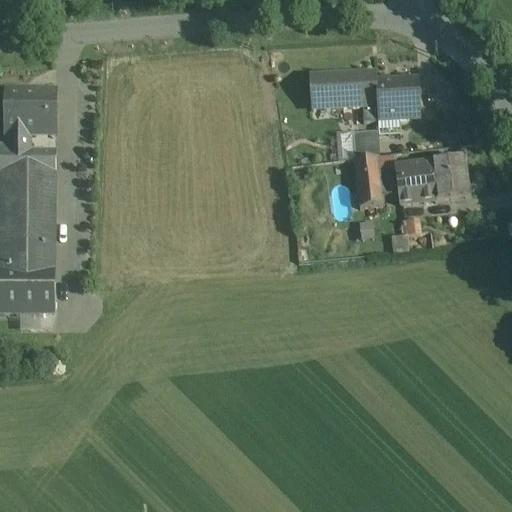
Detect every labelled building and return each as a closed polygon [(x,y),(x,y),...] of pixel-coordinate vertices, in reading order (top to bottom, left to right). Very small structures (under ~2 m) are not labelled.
[(376,75),(310,78),(311,101),(324,100),(324,113),(363,111),(378,110),(377,84),(376,75)] [(419,82),(377,84),(378,110),(378,123),(421,121),(419,82)] [(56,96),(7,96),(7,135),(31,136),(32,136),(56,136),(56,96)] [(378,110),(363,111),(364,125),(378,124),(378,123),(378,110)] [(31,136),(7,135),(7,148),(0,147),(0,182),(2,183),(1,251),(54,251),(55,154),(31,154),(31,136)] [(379,135),(353,136),(354,163),(380,160),(379,135)] [(396,159),(378,161),(381,183),(398,181),(396,171),(398,170),(396,159)] [(354,163),(354,164),(360,211),(384,208),(381,183),(378,161),(354,163)] [(398,170),(396,171),(398,181),(401,209),(471,200),(467,162),(398,170)] [(418,224),(403,226),(405,239),(420,237),(418,224)] [(54,251),(1,251),(1,275),(0,275),(0,315),(54,316),(54,251)]
